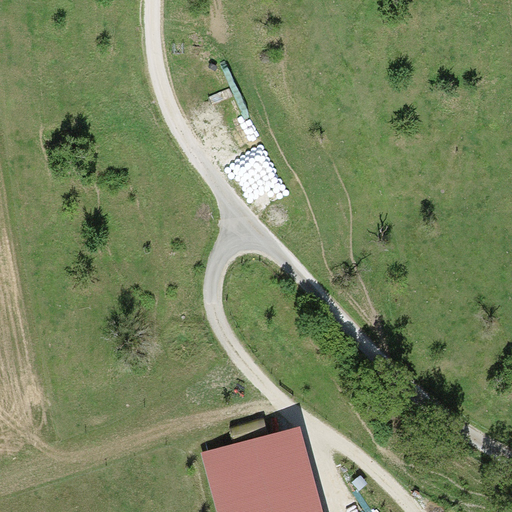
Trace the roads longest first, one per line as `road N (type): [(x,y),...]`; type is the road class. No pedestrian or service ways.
road 1 (track): [(413,511),(344,444),(298,424),(215,329),(209,273),(241,222)]
road 2 (residential): [(511,462),(396,386),(241,222)]
road 3 (track): [(150,0),(156,84),(241,222)]
